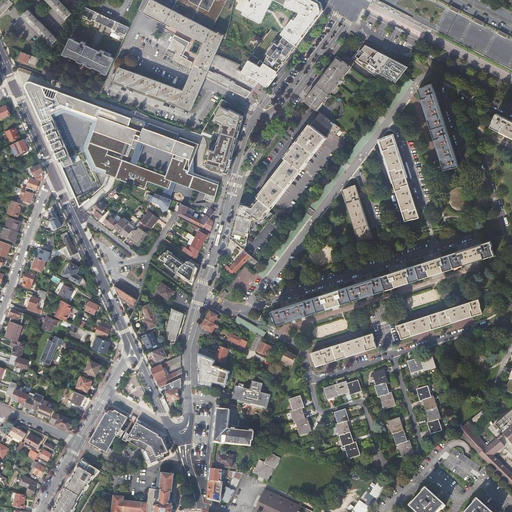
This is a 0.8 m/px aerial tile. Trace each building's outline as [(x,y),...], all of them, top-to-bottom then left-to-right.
[(3,0),(0,3),(0,16),(13,3),(10,0),(3,0)] [(58,0),(45,0),(65,20),(72,14),(58,0)] [(218,34),(212,30),(228,0),(178,0),(173,10),(154,0),(152,0),(147,12),(205,43),(204,45),(198,61),(190,77),(184,91),(120,67),(115,80),(191,109),(203,84),(206,77),(209,70),(210,67),(212,64),(216,55),(225,35),(219,32),(218,34)] [(150,0),(144,13),(204,45),(205,43),(147,12),(152,0),(150,0)] [(251,0),(244,14),(261,23),(273,0),(251,0)] [(282,34),(285,36),(298,46),(324,12),(321,3),(315,0),(288,0),(286,6),(298,13),(296,15),(282,34)] [(120,33),(126,36),(129,28),(119,23),(115,21),(116,20),(111,18),(110,19),(105,16),(105,15),(101,13),(100,14),(96,12),(86,7),(84,11),(82,15),(88,18),(88,19),(94,22),(95,21),(113,30),(113,31),(119,35),(120,33)] [(29,10),(22,16),(51,46),(58,39),(29,10)] [(279,72),(298,46),(285,36),(278,45),(276,43),(268,54),(271,56),(265,63),(279,72)] [(111,58),(104,54),(100,53),(101,52),(85,44),(85,45),(81,44),(75,41),(75,40),(71,38),(69,42),(64,54),(68,56),(69,54),(79,59),(79,61),(78,61),(83,63),(84,60),(89,62),(88,65),(88,66),(92,68),(93,67),(93,66),(104,71),(103,72),(103,73),(107,75),(115,59),(111,57),(111,58)] [(174,39),(169,48),(177,53),(173,59),(173,60),(190,69),(193,62),(181,55),(185,46),(174,39)] [(377,78),(392,89),(408,68),(400,63),(399,64),(391,59),(390,60),(383,54),(382,55),(379,52),(378,53),(374,50),(374,51),(370,48),(369,48),(365,46),(354,61),(366,69),(377,78)] [(169,48),(165,55),(173,59),(177,53),(169,48)] [(37,66),(40,58),(22,52),(19,61),(27,64),(28,63),(37,66)] [(216,55),(212,64),(255,87),(259,81),(243,71),(239,69),(241,64),(216,55)] [(311,93),(307,98),(305,101),(304,102),(307,105),(308,103),(309,105),(317,110),(321,105),(339,80),(342,76),(343,74),(349,67),(347,65),(348,64),(345,62),(344,63),(338,58),(332,66),(331,66),(326,73),(311,93)] [(265,63),(261,60),(258,65),(250,60),(243,71),(259,81),(267,87),(279,72),(265,63)] [(209,70),(206,77),(246,98),(251,92),(209,70)] [(305,212),(306,213),(274,254),(280,258),(413,82),(408,78),(309,208),(309,207),(305,212)] [(68,108),(99,119),(87,153),(94,170),(116,178),(116,179),(145,190),(149,180),(170,188),(173,179),(188,185),(189,183),(207,190),(207,192),(204,199),(214,202),(220,182),(194,173),(194,157),(198,144),(180,137),(178,140),(176,140),(178,133),(149,123),(148,125),(145,124),(58,92),(55,100),(47,97),(42,86),(30,82),(29,82),(28,83),(27,83),(26,84),(26,85),(26,86),(26,87),(28,92),(47,134),(62,169),(74,164),(54,118),(52,115),(68,108)] [(427,87),(419,89),(445,170),(453,167),(453,168),(458,166),(432,85),(427,86),(427,87)] [(58,92),(42,86),(47,97),(55,100),(58,92)] [(8,110),(6,105),(0,108),(0,114),(2,118),(10,114),(10,113),(11,113),(9,110),(8,110)] [(205,165),(228,172),(236,143),(235,143),(237,137),(238,138),(244,116),(230,109),(229,111),(221,106),(213,120),(217,122),(217,120),(223,124),(215,151),(209,149),(205,165)] [(68,108),(52,115),(54,118),(65,113),(94,123),(85,149),(87,153),(99,119),(68,108)] [(335,135),(340,128),(320,113),(315,120),(335,135)] [(490,128),(511,138),(511,122),(496,115),(494,119),(495,120),(490,128)] [(287,160),(258,197),(271,208),(326,137),(311,125),(285,158),(287,160)] [(15,127),(6,131),(11,141),(20,137),(15,127)] [(387,139),(379,141),(405,222),(413,219),(414,220),(419,218),(392,136),(387,138),(387,139)] [(29,150),(24,139),(10,145),(15,156),(29,150)] [(41,173),(43,172),(40,165),(30,170),(33,176),(35,176),(36,179),(40,177),(43,176),(41,173)] [(26,191),(33,193),(34,193),(35,190),(36,190),(40,181),(31,178),(26,190),(26,191)] [(189,183),(188,185),(207,192),(207,190),(189,183)] [(350,188),(342,191),(359,243),(368,241),(373,240),(355,186),(350,187),(350,188)] [(35,194),(33,193),(26,191),(20,188),(19,192),(21,193),(19,199),(31,203),(31,202),(32,202),(35,194)] [(168,210),(172,201),(155,194),(154,197),(149,195),(147,200),(152,202),(152,201),(158,204),(159,203),(161,204),(162,207),(161,208),(164,213),(168,210)] [(271,208),(258,197),(252,205),(253,206),(251,209),(239,207),(231,235),(232,236),(230,239),(233,241),(238,246),(244,251),(246,241),(252,242),(262,230),(264,223),(267,224),(274,215),(268,211),(271,208)] [(13,200),(8,213),(18,217),(20,211),(19,211),(22,204),(13,200)] [(102,205),(99,202),(94,206),(97,209),(98,210),(94,214),(101,219),(107,212),(104,210),(106,208),(102,205)] [(192,216),(187,213),(188,207),(181,204),(177,214),(190,220),(192,216)] [(203,227),(210,219),(218,209),(218,208),(216,207),(213,208),(212,209),(211,209),(206,216),(203,214),(200,218),(199,219),(192,216),(190,220),(203,227)] [(51,219),(57,216),(54,209),(49,211),(48,212),(51,219)] [(150,212),(142,222),(146,225),(151,229),(159,218),(150,212)] [(113,229),(114,228),(119,221),(110,214),(104,222),(113,229)] [(10,217),(6,228),(17,232),(20,226),(19,226),(20,221),(10,217)] [(53,226),(54,225),(56,230),(62,227),(58,219),(53,222),(54,224),(52,225),(53,226)] [(114,228),(127,238),(128,236),(133,230),(127,225),(128,224),(121,219),(119,221),(114,228)] [(203,227),(211,231),(214,221),(210,219),(203,227)] [(146,225),(142,222),(140,221),(133,230),(128,236),(138,244),(146,233),(139,228),(141,225),(144,227),(146,225)] [(17,238),(18,232),(17,232),(6,228),(5,227),(2,238),(14,242),(16,237),(17,238)] [(201,228),(196,237),(204,242),(207,235),(209,237),(210,233),(201,228)] [(61,252),(62,252),(68,256),(77,262),(82,260),(79,252),(76,253),(67,232),(62,234),(63,239),(64,238),(67,246),(58,251),(61,252)] [(196,237),(192,246),(199,250),(204,242),(196,237)] [(1,241),(0,242),(0,255),(6,258),(11,245),(1,241)] [(491,242),(272,311),(274,316),(275,316),(277,325),(494,256),(491,247),(492,247),(491,242)] [(197,255),(199,250),(192,246),(189,251),(190,251),(189,252),(193,255),(194,253),(195,254),(197,255)] [(41,249),(38,258),(46,261),(47,261),(50,253),(51,252),(41,249)] [(196,272),(197,272),(199,268),(195,266),(196,265),(192,263),(188,260),(186,263),(168,250),(166,253),(165,252),(160,258),(166,263),(165,264),(177,273),(178,272),(190,281),(189,282),(189,283),(193,285),(195,278),(194,277),(195,276),(193,275),(196,272)] [(246,262),(251,256),(245,251),(240,257),(246,262)] [(64,262),(68,256),(62,252),(58,259),(64,262)] [(46,261),(38,258),(36,257),(32,268),(42,272),(46,261)] [(241,268),(246,262),(240,257),(235,262),(241,268)] [(276,264),(270,259),(258,275),(264,279),(276,264)] [(225,269),(230,273),(233,276),(241,268),(235,262),(230,268),(227,266),(225,269)] [(80,268),(71,263),(64,274),(81,284),(82,284),(83,285),(84,284),(85,284),(85,283),(86,283),(86,282),(86,281),(86,280),(85,280),(85,279),(84,279),(76,274),(80,268)] [(31,288),(36,274),(27,271),(23,281),(24,281),(23,285),(31,288)] [(73,289),(75,285),(68,281),(66,285),(64,284),(59,294),(68,299),(74,289),(73,289)] [(162,282),(157,290),(161,293),(160,293),(168,299),(174,291),(166,285),(162,282)] [(131,307),(132,308),(136,299),(113,285),(119,299),(124,302),(126,300),(132,304),(131,307)] [(41,314),(42,311),(43,310),(38,309),(41,300),(32,297),(29,306),(28,309),(41,314)] [(62,319),(64,319),(66,321),(69,314),(71,310),(73,306),(62,300),(55,316),(62,319)] [(479,300),(397,326),(398,331),(399,331),(402,340),(482,314),(479,305),(480,305),(479,300)] [(95,314),(99,305),(91,301),(86,310),(95,314)] [(148,318),(144,320),(148,330),(159,325),(155,315),(154,315),(150,305),(143,307),(148,318)] [(175,343),(184,313),(172,308),(168,330),(171,331),(169,339),(172,340),(172,343),(175,343)] [(10,321),(11,321),(18,324),(22,312),(13,309),(10,316),(12,317),(10,321)] [(211,311),(206,318),(216,324),(220,318),(217,317),(217,318),(216,317),(218,315),(211,311)] [(43,328),(51,331),(54,324),(56,325),(58,321),(47,316),(43,328)] [(257,334),(263,337),(267,333),(238,316),(235,322),(257,334)] [(212,331),(216,324),(206,318),(202,326),(212,331)] [(11,321),(6,336),(14,339),(17,340),(22,325),(18,324),(11,321)] [(79,326),(72,323),(69,330),(77,333),(79,326)] [(97,333),(104,336),(107,337),(110,329),(100,325),(96,333),(97,333)] [(237,343),(240,337),(237,335),(228,330),(225,338),(233,341),(237,343)] [(158,343),(152,331),(142,335),(148,348),(158,343)] [(243,339),(245,340),(246,340),(247,337),(243,335),(240,334),(240,332),(239,331),(237,335),(240,337),(241,338),(243,339)] [(103,339),(104,336),(97,333),(95,337),(98,338),(93,348),(105,353),(110,342),(103,339)] [(256,350),(263,337),(257,334),(250,349),(256,350)] [(313,359),(314,358),(317,367),(376,348),(374,339),(375,339),(373,334),(312,353),(313,359)] [(62,345),(64,339),(56,336),(53,341),(49,340),(39,363),(48,366),(58,343),(62,345)] [(20,357),(25,343),(17,340),(14,339),(11,346),(14,347),(12,354),(20,357)] [(262,341),(258,350),(266,354),(267,353),(269,354),(272,346),(262,341)] [(216,354),(214,358),(226,363),(227,360),(226,359),(230,349),(220,346),(218,352),(217,355),(216,354)] [(167,357),(163,347),(152,351),(154,355),(153,355),(157,362),(167,357)] [(282,360),(294,365),(297,357),(286,350),(282,360)] [(213,365),(215,360),(199,353),(199,383),(212,387),(214,381),(226,384),(230,371),(213,365)] [(178,356),(168,361),(170,365),(181,360),(181,355),(178,356)] [(31,361),(18,357),(15,365),(21,368),(22,366),(23,367),(27,368),(28,363),(30,364),(31,361)] [(421,358),(408,362),(412,374),(424,370),(424,372),(435,368),(432,357),(421,361),(421,358)] [(90,360),(85,371),(96,376),(101,365),(90,360)] [(170,365),(168,361),(151,368),(160,387),(166,384),(174,381),(183,377),(182,368),(182,369),(181,369),(180,366),(179,367),(180,369),(170,374),(167,375),(164,367),(166,366),(170,365)] [(377,387),(375,387),(378,398),(380,398),(384,409),(395,406),(391,394),(389,394),(386,384),(388,383),(384,371),(373,375),(377,387)] [(82,376),(77,387),(87,392),(92,381),(82,376)] [(250,388),(236,385),(235,387),(234,391),(233,391),(232,393),(234,393),(233,398),(237,399),(236,402),(267,410),(271,394),(261,391),(263,383),(253,380),(250,388)] [(175,389),(174,381),(166,384),(169,400),(180,398),(178,388),(175,389)] [(346,383),(324,390),(327,401),(349,394),(350,396),(361,392),(358,381),(347,385),(346,383)] [(16,388),(12,396),(12,397),(18,400),(22,391),(19,390),(21,387),(17,385),(16,388)] [(16,388),(10,386),(9,386),(6,394),(12,396),(16,388)] [(25,403),(30,391),(32,388),(29,387),(26,393),(22,391),(18,400),(25,403)] [(427,387),(417,390),(420,402),(423,401),(429,423),(427,423),(430,434),(441,431),(438,421),(440,420),(433,397),(431,398),(427,387)] [(24,405),(38,411),(43,399),(44,397),(30,391),(25,403),(24,405)] [(81,405),(85,395),(76,392),(71,404),(76,407),(78,403),(81,405)] [(293,411),(290,412),(294,424),(296,423),(300,435),(311,431),(307,419),(305,420),(301,409),(304,408),(301,397),(289,401),(293,411)] [(48,401),(43,399),(38,411),(50,417),(53,409),(51,408),(46,406),(48,401)] [(218,409),(214,442),(252,446),(253,441),(254,441),(255,432),(237,430),(237,426),(232,426),(232,429),(228,429),(228,425),(229,419),(230,419),(230,418),(232,419),(233,412),(231,410),(230,410),(218,408),(218,409)] [(338,425),(335,425),(343,448),(344,447),(348,459),(360,456),(356,443),(353,443),(346,422),(349,422),(345,410),(334,414),(338,425)] [(99,433),(96,431),(90,443),(99,448),(101,448),(103,448),(102,450),(108,453),(118,435),(119,435),(118,437),(121,439),(127,429),(123,427),(129,418),(116,411),(113,416),(107,413),(100,425),(100,430),(99,433)] [(475,423),(487,416),(483,411),(472,418),(475,423)] [(59,415),(53,412),(50,421),(55,424),(69,430),(73,420),(60,415),(59,415)] [(392,436),(393,435),(396,446),(398,446),(402,457),(413,454),(409,441),(406,442),(399,420),(388,423),(392,436)] [(458,431),(470,444),(478,452),(483,448),(469,432),(472,430),(474,428),(468,422),(463,426),(458,431)] [(159,437),(159,435),(138,423),(133,432),(129,431),(124,440),(127,442),(128,441),(145,450),(144,452),(145,452),(143,453),(147,462),(150,460),(152,464),(160,460),(159,458),(163,456),(164,456),(165,455),(164,454),(168,452),(163,439),(159,437)] [(502,438),(501,436),(480,454),(487,462),(501,476),(511,486),(511,426),(503,434),(503,435),(502,436),(503,437),(504,436),(511,444),(511,474),(494,456),(505,447),(499,440),(502,438)] [(9,435),(22,442),(27,434),(23,431),(22,432),(14,427),(9,435)] [(472,430),(469,432),(483,448),(478,452),(479,454),(480,454),(487,448),(472,430)] [(42,441),(30,434),(24,443),(36,450),(42,441)] [(6,435),(2,442),(9,446),(13,439),(6,435)] [(45,443),(43,447),(53,453),(55,449),(45,443)] [(9,449),(0,444),(0,457),(3,460),(9,449)] [(31,450),(27,457),(34,461),(38,455),(31,450)] [(52,455),(44,451),(40,457),(48,462),(52,455)] [(233,455),(219,454),(217,466),(232,468),(233,455)] [(265,464),(259,461),(254,473),(268,479),(273,468),(274,469),(276,464),(277,465),(278,462),(277,462),(279,458),(269,454),(265,464)] [(39,464),(38,463),(35,461),(31,468),(34,469),(32,472),(41,477),(46,469),(39,464)] [(72,511),(77,503),(76,503),(84,491),(85,491),(92,479),(91,479),(91,477),(92,478),(94,476),(95,477),(100,471),(83,461),(79,467),(78,466),(74,473),(76,473),(74,476),(73,476),(69,482),(70,483),(64,492),(63,495),(62,494),(56,504),(57,505),(55,509),(53,509),(53,511),(72,511)] [(243,472),(212,468),(210,481),(222,482),(222,475),(225,476),(234,477),(240,480),(243,472)] [(9,489),(19,472),(16,471),(14,474),(6,487),(9,489)] [(4,491),(6,487),(14,474),(10,472),(0,488),(0,497),(4,491)] [(114,497),(112,511),(172,511),(174,506),(172,506),(173,504),(170,504),(172,492),(173,492),(175,475),(162,473),(159,473),(157,490),(151,489),(149,503),(124,500),(125,497),(114,496),(114,497)] [(35,487),(37,483),(25,476),(21,485),(30,489),(26,496),(31,497),(36,487),(35,487)] [(220,498),(222,482),(210,481),(208,498),(229,503),(234,494),(240,480),(234,477),(229,488),(226,486),(224,490),(226,491),(223,498),(220,498)] [(377,499),(388,484),(379,481),(370,494),(377,499)] [(427,488),(410,507),(415,511),(438,511),(445,505),(427,488)] [(312,511),(313,511),(301,506),(302,504),(300,503),(299,505),(265,489),(254,511),(312,511)] [(21,501),(21,506),(21,508),(30,509),(31,500),(21,499),(21,501)] [(492,511),(478,499),(466,511),(492,511)]
